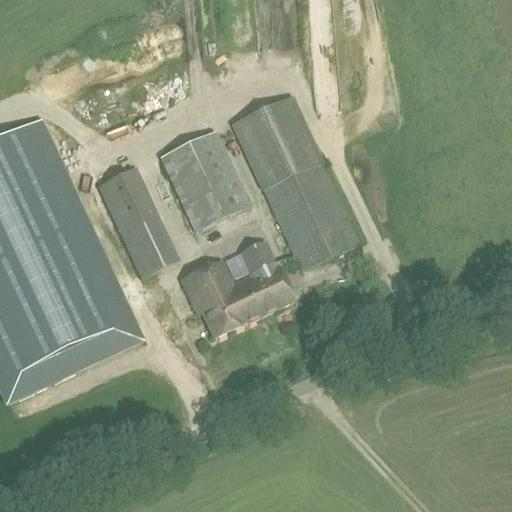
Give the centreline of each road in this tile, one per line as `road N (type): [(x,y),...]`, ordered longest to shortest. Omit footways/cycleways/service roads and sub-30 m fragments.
road 1 (unclassified): [(60,511),(393,358),(511,328)]
road 2 (unknown): [(310,396),(417,511)]
